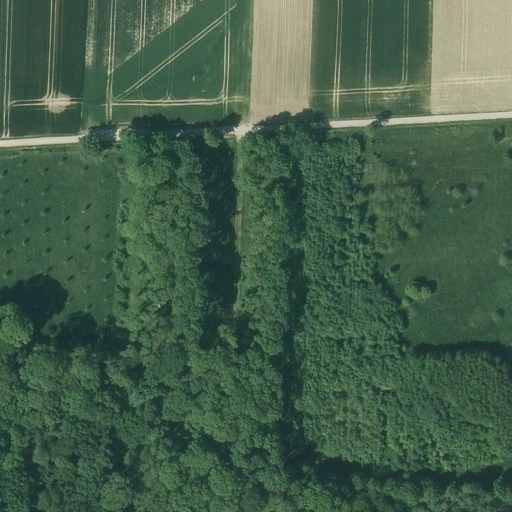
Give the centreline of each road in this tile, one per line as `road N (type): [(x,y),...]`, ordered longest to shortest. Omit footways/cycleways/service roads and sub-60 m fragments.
road 1 (track): [(511,114),(0,144)]
road 2 (track): [(239,365),(240,131)]
